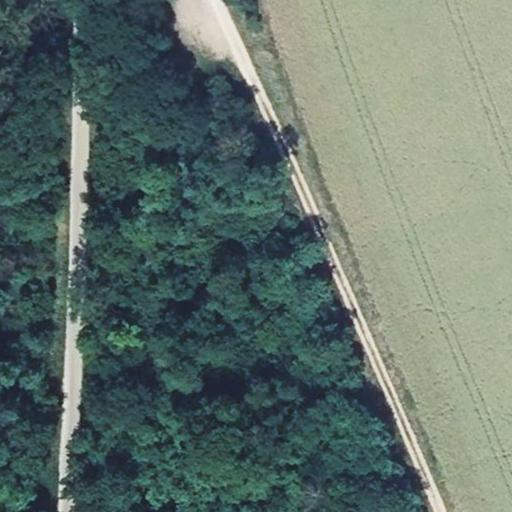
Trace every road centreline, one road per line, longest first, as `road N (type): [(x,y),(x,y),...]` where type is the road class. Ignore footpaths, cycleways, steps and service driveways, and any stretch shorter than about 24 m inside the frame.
road 1 (track): [(225,0),(438,511)]
road 2 (residential): [(86,0),(63,511)]
